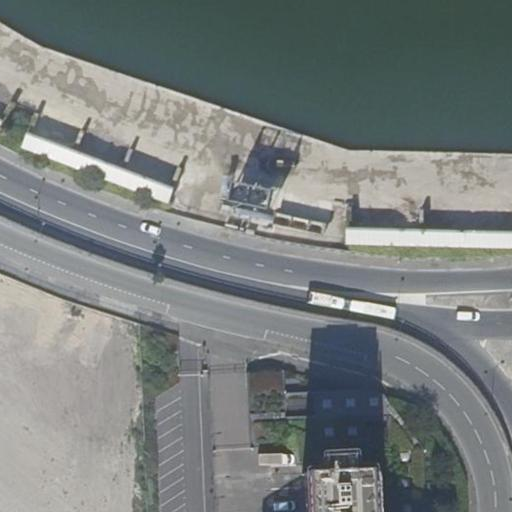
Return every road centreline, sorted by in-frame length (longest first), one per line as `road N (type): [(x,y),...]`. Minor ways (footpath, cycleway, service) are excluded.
road 1 (secondary): [(0,237),(174,302),(421,363),(470,408),(499,473),(500,511)]
road 2 (secondary): [(0,189),(137,244),(316,291)]
road 3 (secondary): [(511,280),(316,291)]
road 4 (secondary): [(316,291),(432,323)]
